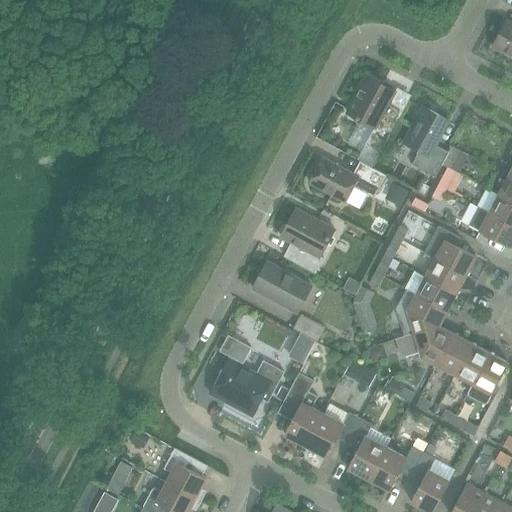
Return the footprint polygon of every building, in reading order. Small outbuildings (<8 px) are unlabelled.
[(511,23),(507,21),(493,47),(511,57),(511,23)] [(365,145),(381,153),(404,110),(390,102),(396,92),(367,77),(347,113),(374,128),(365,145)] [(419,151),(412,165),(435,178),(443,164),(448,152),(436,146),(449,121),(424,107),(404,143),(419,151)] [(451,146),(448,152),(443,164),(451,168),(460,151),(451,146)] [(310,183),(328,192),(345,202),(353,187),(374,198),(387,176),(360,162),(353,174),(323,158),(310,183)] [(444,174),(438,185),(447,190),(453,178),(444,174)] [(399,188),(421,197),(426,184),(404,175),(399,188)] [(511,178),(508,177),(499,195),(511,201),(511,178)] [(447,190),(438,185),(432,196),(441,201),(447,190)] [(511,201),(499,195),(489,213),(511,225),(511,201)] [(412,205),(425,212),(429,205),(415,198),(412,205)] [(511,246),(511,225),(489,213),(479,208),(469,226),(511,248),(511,246)] [(284,257),(302,266),(316,274),(324,259),(320,257),(335,230),(296,209),(281,237),(292,243),(284,257)] [(401,225),(394,237),(403,241),(409,230),(401,225)] [(441,225),(425,253),(435,259),(467,276),(477,257),(457,247),(463,236),(441,225)] [(403,241),(394,237),(388,248),(397,252),(403,241)] [(385,255),(375,273),(384,277),(393,259),(385,255)] [(435,259),(425,277),(457,294),(467,276),(435,259)] [(253,289),(271,299),(298,313),(312,286),(268,262),(253,289)] [(384,277),(375,273),(369,284),(378,288),(384,277)] [(425,277),(416,295),(448,312),(457,294),(425,277)] [(396,308),(405,337),(440,326),(448,312),(416,295),(406,290),(396,308)] [(293,329),(318,342),(326,328),(301,315),(293,329)] [(284,318),(279,330),(290,335),(295,322),(284,318)] [(422,357),(437,366),(454,334),(440,326),(405,337),(397,339),(401,354),(406,356),(420,352),(422,357)] [(437,366),(455,375),(472,344),(454,334),(437,366)] [(235,407),(252,416),(262,399),(268,403),(284,372),(264,361),(257,374),(241,365),(242,363),(243,363),(251,348),(228,336),(220,351),(232,358),(231,360),(230,359),(211,394),(227,403),(228,401),(236,405),(235,407)] [(455,375),(473,385),(490,353),(472,344),(455,375)] [(490,353),(473,385),(469,394),(470,394),(469,396),(486,405),(486,403),(487,404),(509,363),(490,353)] [(285,435),(306,446),(323,414),(312,408),(318,397),(309,392),(315,381),(299,373),(280,408),(295,416),(285,435)] [(400,396),(411,402),(416,394),(405,388),(400,396)] [(417,405),(428,411),(433,403),(421,397),(417,405)] [(337,438),(348,444),(361,419),(350,413),(349,415),(329,404),(324,414),(323,414),(306,446),(327,457),(337,438)] [(441,418),(452,424),(457,415),(446,409),(441,418)] [(479,427),(457,415),(452,424),(474,436),(479,427)] [(348,468),(369,479),(386,447),(366,437),(373,425),(361,419),(348,444),(358,449),(348,468)] [(503,446),(509,449),(511,444),(511,437),(509,436),(503,446)] [(417,438),(413,446),(407,458),(386,447),(369,479),(390,491),(400,472),(411,478),(424,452),(428,444),(417,438)] [(171,473),(166,482),(202,501),(205,495),(203,494),(201,489),(207,479),(203,476),(208,466),(175,448),(173,453),(164,469),(171,473)] [(424,452),(411,478),(421,483),(411,502),(429,511),(433,511),(450,481),(429,470),(436,459),(424,452)] [(495,462),(501,465),(506,455),(500,452),(495,462)] [(501,465),(507,468),(511,458),(511,457),(506,455),(501,465)] [(511,468),(503,472),(509,487),(511,486),(511,468)] [(154,488),(143,508),(149,511),(189,511),(192,507),(196,506),(199,508),(202,501),(166,482),(161,492),(154,488)] [(451,511),(474,511),(485,493),(467,484),(451,511)] [(117,511),(122,497),(111,493),(103,511),(117,511)] [(474,511),(498,511),(503,503),(485,493),(474,511)] [(498,511),(511,511),(511,507),(503,503),(498,511)]
